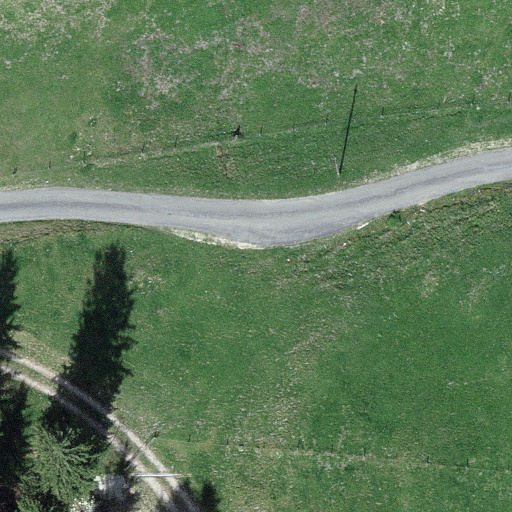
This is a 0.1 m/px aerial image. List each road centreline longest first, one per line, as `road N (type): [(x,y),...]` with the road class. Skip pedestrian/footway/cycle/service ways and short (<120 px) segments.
road 1 (unclassified): [(511,161),(296,215),(0,205)]
road 2 (track): [(0,358),(97,412),(156,465),(190,511)]
